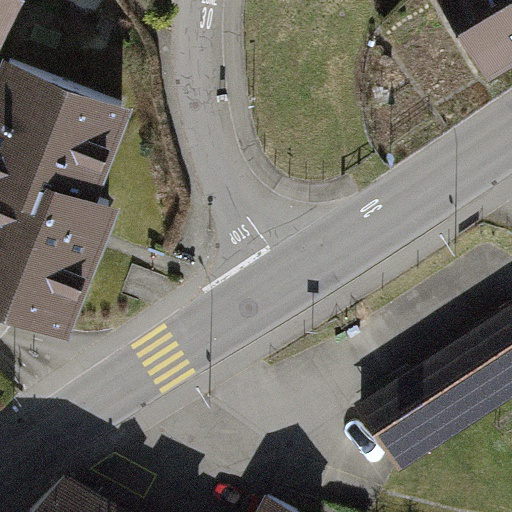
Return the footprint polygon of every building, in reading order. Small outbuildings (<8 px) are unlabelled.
[(0,0),(0,42),(18,0),(0,0)] [(511,0),(450,0),(485,61),(511,46),(511,0)] [(131,131),(17,87),(0,129),(0,314),(57,342),(131,131)] [(511,299),(354,403),(399,472),(511,398),(511,299)] [(105,511),(64,490),(43,511),(105,511)] [(263,511),(288,511),(268,502),(263,511)]
